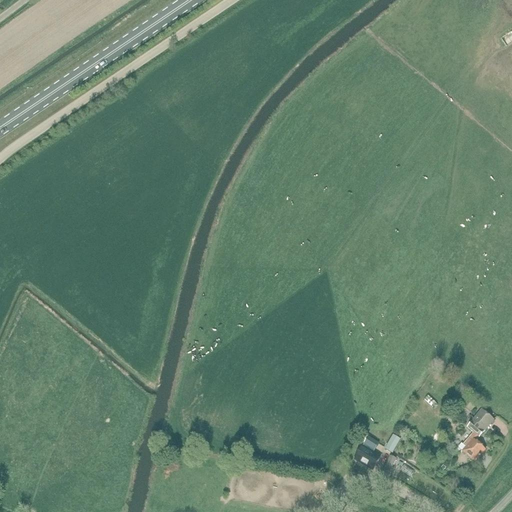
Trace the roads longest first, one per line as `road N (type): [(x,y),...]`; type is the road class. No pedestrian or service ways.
road 1 (unclassified): [(0,159),(235,0)]
road 2 (primary): [(0,128),(191,0)]
road 3 (unclassified): [(434,511),(371,482),(348,488),(322,511)]
